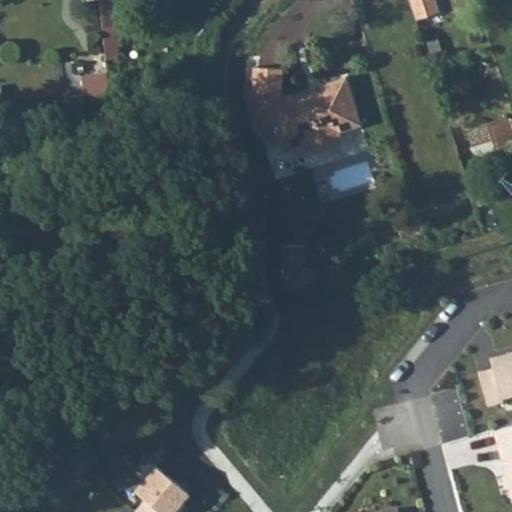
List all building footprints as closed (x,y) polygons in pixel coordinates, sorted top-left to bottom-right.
[(118,0),(100,0),(104,30),(117,30),(117,20),(120,20),(118,0)] [(406,0),(414,23),(437,15),(432,0),(406,0)] [(298,102),(293,97),(284,101),(286,68),(254,66),(251,105),(258,127),(273,122),(280,149),(299,143),(304,143),(305,150),(315,156),(337,151),(347,132),(361,127),(348,79),(323,87),(319,95),(298,102)] [(323,87),(293,97),(298,102),(319,95),(323,87)] [(307,249),(285,248),(284,290),(319,279),(319,273),(306,273),(307,249)] [(511,352),(489,358),(492,370),(479,373),(488,404),(511,398),(511,352)] [(511,427),(488,434),(498,470),(501,469),(503,477),(500,478),(505,497),(511,495),(511,427)] [(143,503),(135,511),(171,511),(186,495),(151,465),(128,491),(143,503)]
